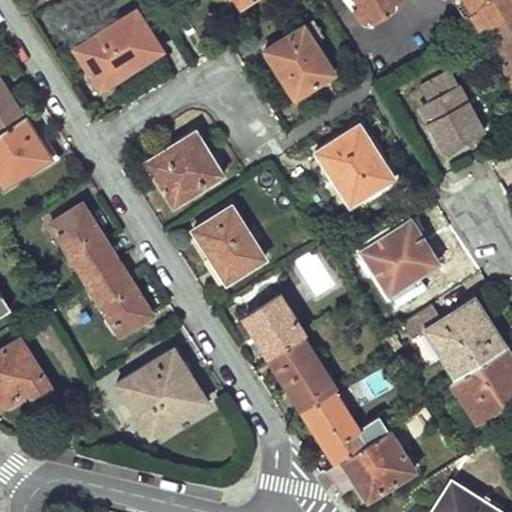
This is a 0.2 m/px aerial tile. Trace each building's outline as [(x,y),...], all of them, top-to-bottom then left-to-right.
[(349,0),(360,16),(363,21),(365,23),(369,24),(372,24),(397,9),(397,2),(399,0),(349,0)] [(511,0),(469,0),(473,5),(469,9),(479,25),(511,6),(511,0)] [(481,27),(511,81),(511,6),(479,25),(481,27)] [(162,49),(136,10),(77,47),(91,72),(86,75),(98,94),(129,76),(126,72),(162,49)] [(315,19),(305,25),(315,42),(325,34),(315,19)] [(286,81),(296,97),(335,72),(315,42),(305,25),(269,48),(278,63),(275,65),(286,81)] [(469,139),(484,130),(450,69),(428,81),(436,95),(427,100),(423,102),(421,109),(445,153),(461,143),(458,137),(465,133),(469,139)] [(0,80),(0,128),(17,118),(0,90),(4,87),(0,80)] [(428,81),(419,86),(427,100),(436,95),(428,81)] [(0,128),(0,180),(3,186),(52,155),(42,140),(25,114),(17,118),(0,128)] [(371,155),(354,127),(317,150),(351,203),(394,176),(388,167),(382,157),(371,164),(367,158),(371,155)] [(170,195),(176,203),(224,172),(196,129),(163,151),(167,157),(153,166),(167,187),(165,189),(170,195)] [(461,143),(469,139),(465,133),(458,137),(461,143)] [(266,257),(233,205),(196,228),(213,255),(207,258),(216,273),(223,285),(266,257)] [(66,212),(50,222),(85,278),(116,259),(99,232),(84,206),(69,216),(66,212)] [(421,235),(411,219),(362,249),(389,294),(421,274),(416,266),(428,258),(416,238),(421,235)] [(116,259),(85,278),(120,333),(136,323),(133,318),(148,309),(138,293),(116,259)] [(305,333),(281,296),(245,318),(259,341),(269,356),(302,335),(305,333)] [(500,332),(476,296),(426,328),(457,376),(504,345),(498,334),(500,332)] [(302,335),(269,356),(284,381),(302,409),(333,389),(336,386),(302,335)] [(19,337),(0,348),(0,399),(3,404),(28,389),(37,405),(55,394),(19,337)] [(451,380),(478,420),(511,398),(511,351),(507,343),(504,345),(457,376),(451,380)] [(172,348),(117,381),(149,434),(172,420),(167,412),(201,393),(192,380),(172,348)] [(333,389),(302,409),(321,439),(336,462),(343,458),(367,441),(333,389)] [(367,441),(343,458),(354,474),(369,497),(414,467),(388,428),(367,441)] [(506,511),(452,481),(433,511),(506,511)]
